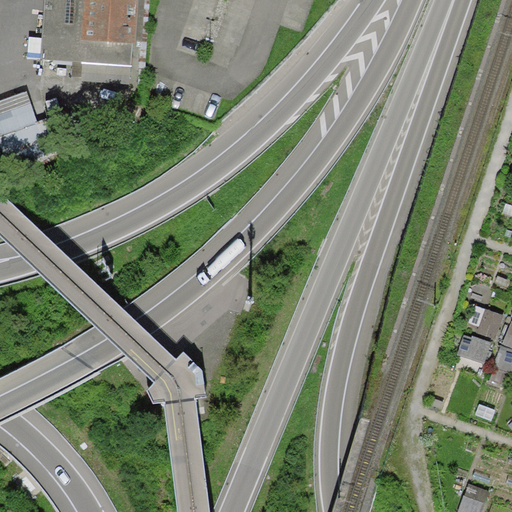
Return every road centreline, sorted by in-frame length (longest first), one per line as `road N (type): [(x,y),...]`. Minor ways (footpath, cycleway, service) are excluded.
road 1 (motorway): [(409,0),(352,107),(258,225),(151,317),(0,403)]
road 2 (motorway): [(231,511),(443,0)]
road 3 (motorway): [(336,511),(331,435),(345,343),(457,0)]
road 4 (motorway): [(371,0),(291,97),(207,170),(112,225),(0,268)]
road 5 (motorway): [(90,511),(61,468),(0,413)]
